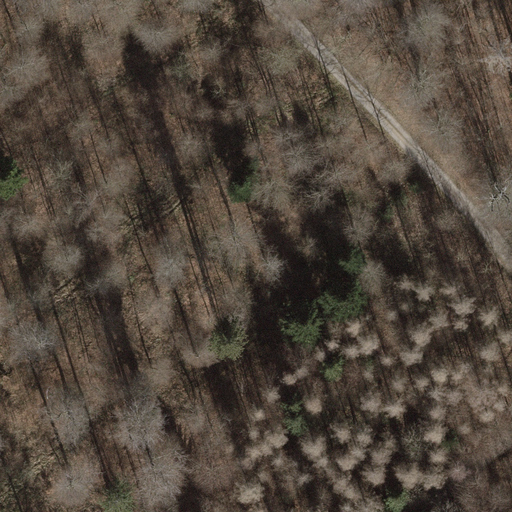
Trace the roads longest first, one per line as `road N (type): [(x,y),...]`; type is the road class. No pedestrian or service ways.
road 1 (track): [(511,260),(268,0)]
road 2 (track): [(415,511),(511,437)]
